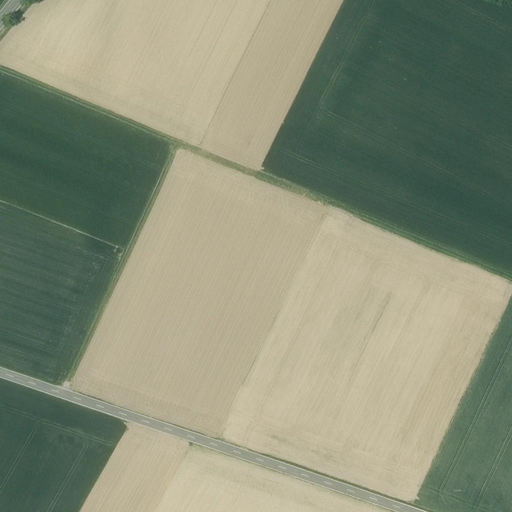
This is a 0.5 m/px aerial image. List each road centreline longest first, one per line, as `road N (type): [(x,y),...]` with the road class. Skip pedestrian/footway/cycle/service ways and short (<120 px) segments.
road 1 (track): [(511,283),(179,146),(63,394)]
road 2 (unclassified): [(407,511),(0,372)]
road 3 (track): [(179,146),(0,69)]
